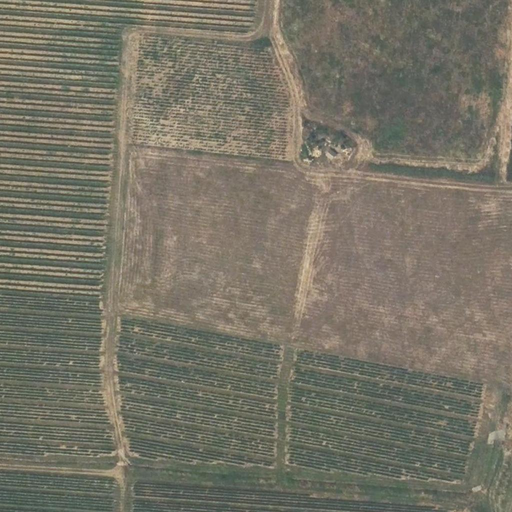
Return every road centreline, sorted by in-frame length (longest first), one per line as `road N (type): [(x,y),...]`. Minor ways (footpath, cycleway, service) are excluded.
road 1 (track): [(121,511),(108,334),(129,30),(250,37),(267,26)]
road 2 (track): [(269,0),(267,26),(292,89),(294,156),(302,168),(511,188)]
road 3 (track): [(0,465),(121,472)]
